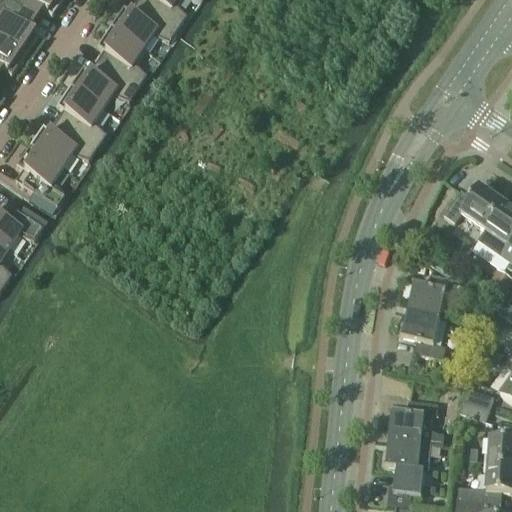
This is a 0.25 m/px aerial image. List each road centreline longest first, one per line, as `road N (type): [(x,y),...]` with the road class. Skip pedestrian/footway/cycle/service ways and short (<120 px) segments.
road 1 (tertiary): [(330,511),(350,322),(376,224)]
road 2 (residential): [(0,138),(94,0)]
road 3 (tertiary): [(440,92),(389,178),(376,224)]
road 4 (tertiary): [(376,224),(461,106)]
